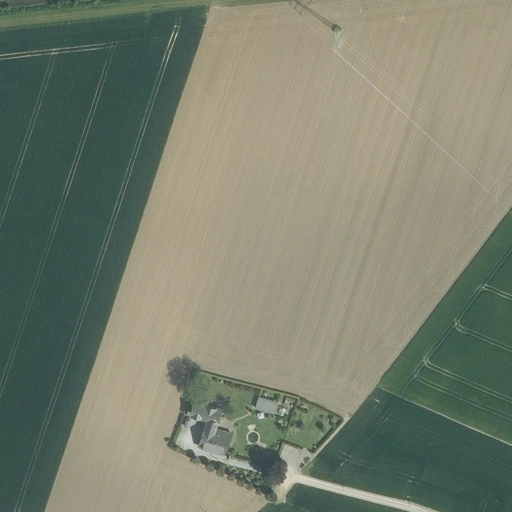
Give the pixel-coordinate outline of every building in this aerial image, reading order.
[(276,408),(278,401),(260,395),(256,407),(265,410),(267,405),(276,408)] [(205,404),(194,401),(191,413),(201,416),(205,404)] [(221,409),(205,404),(201,416),(207,418),(207,417),(218,420),(221,409)] [(218,420),(207,417),(207,418),(205,426),(215,428),(217,421),(218,421),(218,420)] [(215,428),(205,426),(198,445),(225,453),(231,433),(215,428)]
